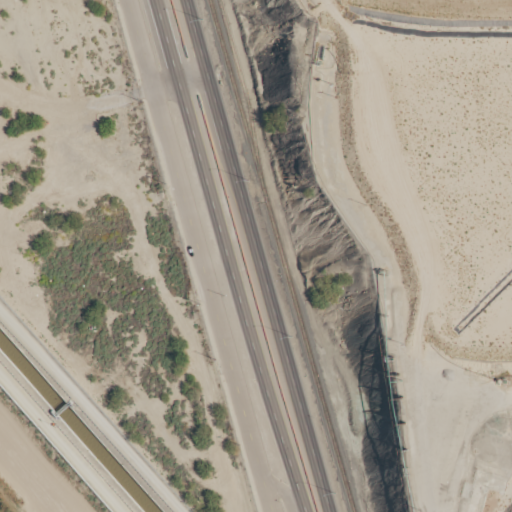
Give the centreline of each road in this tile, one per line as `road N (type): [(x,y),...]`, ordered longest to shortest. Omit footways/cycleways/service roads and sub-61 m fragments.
road 1 (primary): [(156,0),(307,511)]
road 2 (residential): [(274,511),(130,0)]
road 3 (primary): [(330,511),(188,0)]
